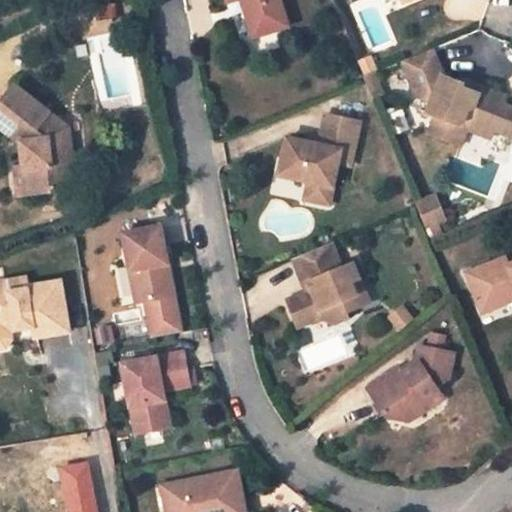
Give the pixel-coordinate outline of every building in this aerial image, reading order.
[(133,5),(131,0),(117,0),(122,10),(133,5)] [(289,27),(280,0),(227,0),(228,2),(235,0),(244,0),(247,6),(244,7),(254,38),(289,27)] [(480,94),(465,88),(463,87),(464,84),(442,76),(431,49),(402,61),(416,95),(433,101),(428,114),(435,117),(429,134),(460,145),(467,128),(481,123),(495,128),(511,135),(511,108),(502,105),(505,96),(487,90),(480,94)] [(379,85),(374,73),(363,77),(369,89),(379,85)] [(487,90),(465,80),(464,84),(463,87),(465,88),(480,94),(487,90)] [(51,114),(14,85),(0,103),(0,125),(22,144),(29,142),(31,155),(24,156),(25,166),(26,168),(32,167),(35,193),(70,190),(67,164),(72,163),(68,129),(51,114)] [(384,97),(379,85),(369,89),(374,101),(384,97)] [(358,121),(325,115),(319,140),(318,145),(308,143),(287,138),(279,175),(309,181),(316,183),(312,200),(330,203),(338,163),(341,152),(352,154),(358,121)] [(495,128),(481,123),(467,128),(491,138),(495,128)] [(31,155),(29,142),(22,144),(23,150),(24,156),(31,155)] [(352,154),(341,152),(338,163),(350,165),(352,154)] [(35,193),(32,167),(26,168),(25,166),(15,168),(18,195),(35,193)] [(312,200),(316,183),(309,181),(305,199),(312,200)] [(439,207),(434,196),(416,204),(417,207),(421,215),(432,210),(439,207)] [(444,219),(439,207),(432,210),(437,222),(444,219)] [(437,222),(432,210),(421,215),(426,227),(437,222)] [(160,227),(123,234),(136,303),(146,301),(154,338),(181,333),(174,296),(168,297),(163,265),(168,264),(160,227)] [(342,267),(332,243),(294,259),(305,285),(310,282),(312,287),(313,290),(307,292),(287,301),(298,326),(324,316),(326,321),(334,325),(348,320),(346,313),(361,307),(352,284),(361,280),(354,262),(342,267)] [(511,264),(510,266),(506,257),(468,273),(480,304),(511,290),(511,264)] [(61,282),(27,287),(26,278),(0,282),(0,333),(10,331),(16,330),(15,325),(32,323),(33,328),(34,334),(35,338),(70,332),(61,282)] [(371,303),(361,280),(352,284),(361,307),(371,303)] [(312,287),(310,282),(305,285),(306,290),(307,292),(313,290),(312,287)] [(511,290),(480,304),(483,311),(511,298),(511,290)] [(10,331),(0,333),(0,349),(4,348),(11,339),(10,331)] [(386,416),(408,420),(409,411),(440,391),(437,386),(448,380),(453,352),(420,346),(418,355),(415,361),(417,363),(404,372),(401,368),(368,390),(386,416)] [(115,377),(110,352),(94,355),(99,380),(115,377)] [(184,352),(124,363),(137,433),(169,427),(162,390),(190,384),(184,352)] [(440,391),(409,411),(408,420),(444,396),(440,391)] [(245,511),(238,471),(162,486),(167,511),(245,511)]
